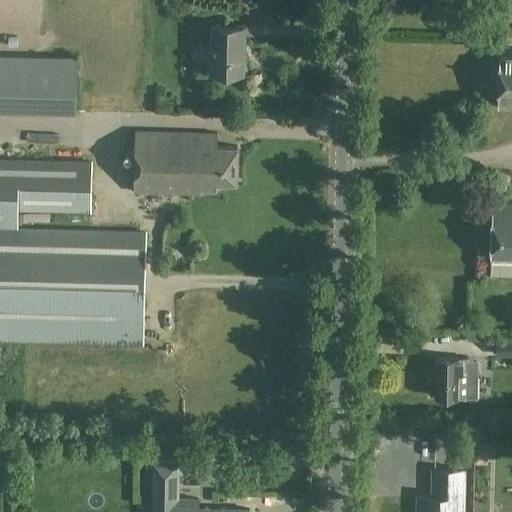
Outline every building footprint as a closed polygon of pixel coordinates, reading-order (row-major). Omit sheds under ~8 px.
[(243,74),(244,26),(212,25),(211,73),(243,74)] [(76,57),(0,55),(0,108),(75,110),(76,57)] [(511,108),(511,57),(500,57),(498,108),(511,108)] [(237,182),(237,147),(217,146),(217,134),(135,131),(134,192),(200,194),(200,189),(216,190),(216,181),(237,182)] [(145,232),(89,231),(18,229),(18,210),(89,212),(90,162),(0,159),(0,339),(142,343),(145,232)] [(511,204),(494,204),(492,255),(511,255),(511,204)] [(458,397),(476,397),(477,361),(468,361),(468,358),(436,357),(435,397),(458,397)] [(435,470),(434,485),(434,497),(418,497),(417,511),(460,511),(462,470),(435,470)] [(203,478),(188,478),(188,496),(202,496),(203,478)] [(249,511),(250,509),(198,508),(198,499),(162,498),(161,511),(249,511)]
